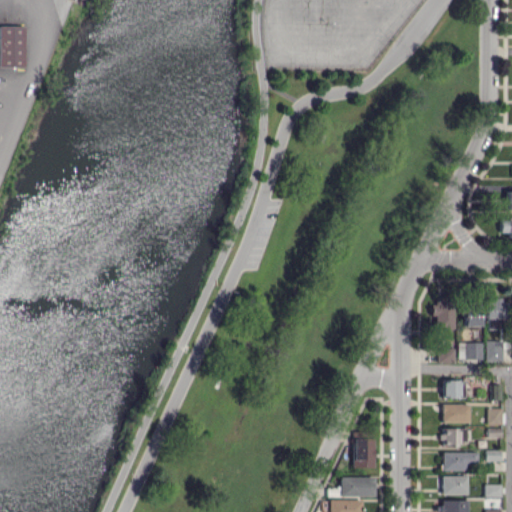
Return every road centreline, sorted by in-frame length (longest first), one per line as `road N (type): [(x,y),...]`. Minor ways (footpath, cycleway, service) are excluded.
road 1 (residential): [(425,260),(301,511)]
road 2 (residential): [(398,312),(400,511)]
road 3 (residential): [(487,128),(425,260)]
road 4 (residential): [(487,0),(487,128)]
